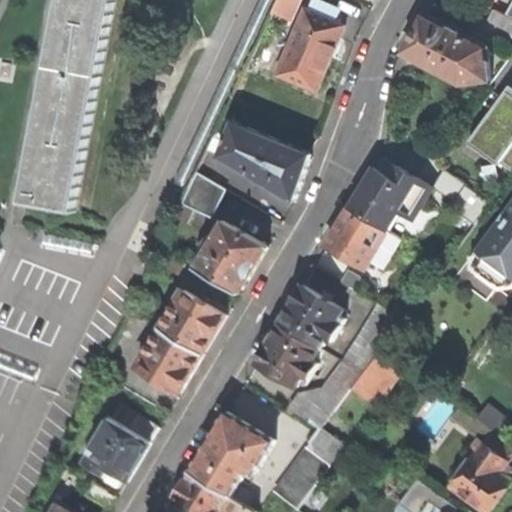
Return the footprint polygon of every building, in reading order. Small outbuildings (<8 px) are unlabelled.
[(62,0),(26,202),(77,211),(114,0),(62,0)] [(269,0),(259,0),(173,185),(182,189),(269,0)] [(298,0),(280,0),(272,20),(286,26),(298,0)] [(317,0),(313,0),(309,10),(336,22),(341,11),(317,0)] [(280,72),(317,89),(333,54),(346,26),(336,22),(309,10),(308,9),(280,72)] [(503,26),(508,16),(496,9),(490,19),(503,26)] [(405,54),(462,84),(494,80),(489,47),(426,14),(416,32),(405,54)] [(503,26),(511,30),(511,17),(508,16),(503,26)] [(254,57),(268,64),(276,47),(261,41),(254,57)] [(511,85),(503,96),(511,93),(511,85)] [(511,93),(503,96),(471,141),(511,170),(511,93)] [(209,152),(222,156),(235,121),(225,117),(209,152)] [(222,156),(297,201),(305,176),(313,154),(235,121),(222,156)] [(394,177),(400,166),(387,158),(380,168),(394,177)] [(394,177),(380,168),(377,166),(365,185),(351,209),(389,232),(401,213),(414,220),(434,187),(400,166),(394,177)] [(199,173),(193,186),(205,192),(220,200),(227,188),(199,173)] [(451,207),(476,225),(491,202),(467,185),(451,207)] [(196,210),(205,192),(193,186),(183,205),(195,212),(196,210)] [(196,210),(211,218),(220,200),(205,192),(196,210)] [(508,272),(511,275),(511,204),(478,250),(493,261),(482,275),(497,286),(508,272)] [(340,227),(329,246),(367,269),(372,261),(389,232),(351,209),(340,227)] [(198,267),(242,293),(257,267),(270,246),(226,220),(198,267)] [(30,228),(28,236),(77,246),(79,238),(30,228)] [(389,232),(372,261),(385,269),(402,239),(389,232)] [(487,300),(497,286),(482,275),(493,261),(478,250),(476,248),(455,276),(487,300)] [(159,261),(181,275),(187,264),(166,251),(159,261)] [(511,297),(511,296),(511,275),(508,272),(497,286),(511,297)] [(132,311),(147,318),(160,290),(145,283),(132,311)] [(282,324),(323,348),(329,338),(334,341),(347,318),(342,315),(345,310),(305,286),(295,303),(282,324)] [(217,333),(228,315),(186,290),(163,328),(206,353),(217,333)] [(344,361),(363,373),(404,319),(382,305),(344,361)] [(308,384),(320,363),(315,360),(323,348),(282,324),(272,341),(259,363),(299,387),(302,381),(308,384)] [(206,353),(163,328),(140,367),(183,392),(194,372),(206,353)] [(0,355),(0,367),(34,382),(38,371),(0,355)] [(381,403),(399,373),(376,359),(357,389),(381,403)] [(308,418),(322,427),(363,373),(344,361),(326,388),(301,391),(291,408),(308,418)] [(113,419),(153,442),(161,428),(121,405),(113,419)] [(452,417),(485,441),(490,445),(498,433),(460,405),(452,417)] [(211,442),(193,472),(234,496),(248,472),(256,477),(277,440),(229,412),(211,442)] [(299,432),(313,441),(322,427),(308,418),(299,432)] [(153,442),(113,419),(87,463),(108,475),(111,470),(130,482),(142,460),(153,442)] [(511,442),(498,433),(490,445),(511,460),(511,458),(511,442)] [(453,485),(488,511),(491,511),(504,496),(511,484),(511,475),(504,469),(508,464),(511,460),(490,445),(485,441),(453,485)] [(275,490),(298,508),(331,464),(308,447),(275,490)] [(173,506),(182,511),(221,511),(225,507),(233,511),(258,511),(259,511),(234,496),(193,472),(182,489),(173,506)] [(89,493),(114,507),(120,497),(95,482),(89,493)] [(300,509),(303,511),(332,511),(339,503),(317,487),(300,509)]
